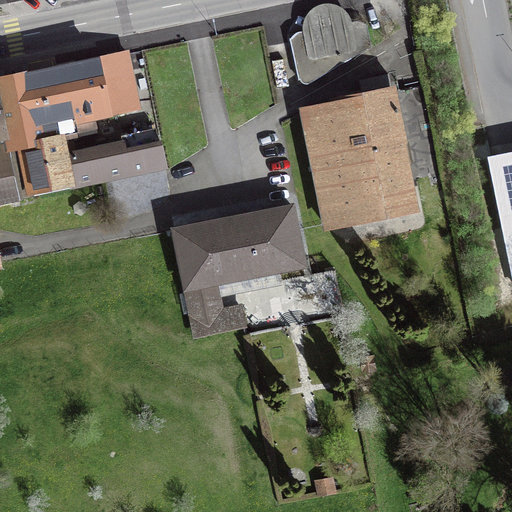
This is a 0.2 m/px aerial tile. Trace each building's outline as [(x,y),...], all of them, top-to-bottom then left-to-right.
[(291,40),(298,79),(304,83),(309,83),(371,46),(366,22),(359,21),(351,22),(345,27),(310,34),(304,31),(297,32),(289,38),(291,40)] [(100,59),(109,107),(137,101),(127,53),(100,59)] [(0,79),(0,103),(6,133),(7,139),(9,146),(21,143),(61,135),(60,133),(78,130),(73,115),(109,107),(100,59),(0,79)] [(440,175),(423,86),(391,90),(388,74),(360,80),(363,95),(302,108),(326,227),(414,209),(408,180),(440,175)] [(70,183),(63,145),(61,135),(21,143),(32,195),(33,195),(32,191),(70,183)] [(70,183),(71,187),(165,167),(158,135),(139,139),(140,145),(74,160),(71,143),(63,145),(70,183)] [(0,202),(32,195),(21,143),(9,146),(7,139),(0,140),(0,202)] [(511,149),(489,155),(511,269),(511,149)] [(174,229),(196,336),(245,326),(241,307),(220,311),(214,281),(303,264),(292,206),(174,229)] [(308,275),(312,296),(339,290),(335,269),(308,275)] [(492,409),(497,411),(502,409),(504,406),(502,398),(494,397),(490,403),(492,409)] [(319,494),(334,491),(332,479),(317,481),(319,494)]
